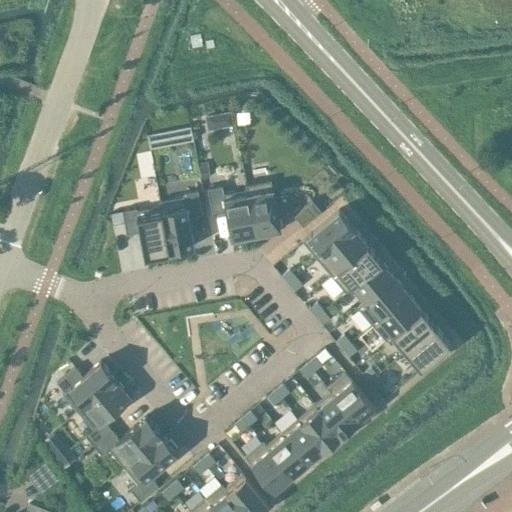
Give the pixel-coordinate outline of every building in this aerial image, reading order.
[(231,109),(204,114),(207,129),(234,124),(231,109)] [(159,131),(147,133),(150,147),(161,145),(159,131)] [(208,166),(198,168),(200,178),(210,176),(208,166)] [(280,228),(271,178),(246,183),(248,192),(255,233),(280,228)] [(255,233),(246,183),(245,183),(246,188),(223,192),(222,184),(207,187),(212,211),(217,210),(225,208),(231,238),(255,233)] [(183,195),(160,199),(161,204),(169,249),(171,249),(172,252),(183,250),(182,247),(193,245),(188,215),(196,214),(202,212),(197,189),(183,192),(183,195)] [(320,211),(311,200),(293,215),(298,222),(301,226),(320,211)] [(169,249),(161,204),(136,208),(136,206),(122,209),(124,220),(126,233),(140,230),(145,254),(169,249)] [(317,257),(354,226),(339,208),(302,239),(317,257)] [(116,210),(110,211),(112,220),(112,223),(124,220),(122,209),(116,210)] [(331,274),(368,243),(354,226),(317,257),(331,274)] [(345,290),(382,259),(368,243),(331,274),(345,290)] [(358,306),(395,275),(382,259),(345,290),(345,291),(352,284),(357,290),(364,298),(357,305),(358,306)] [(281,274),(288,281),(296,275),(289,267),(281,274)] [(302,283),(296,275),(288,281),(294,289),(302,283)] [(372,323),(409,292),(395,275),(358,306),(372,323)] [(385,338),(422,307),(409,292),(372,323),(385,338)] [(315,315),(323,308),(317,300),(309,307),(315,315)] [(402,352),(436,324),(422,307),(385,338),(385,339),(389,336),(402,352)] [(330,316),(323,308),(315,315),(322,322),(330,316)] [(421,367),(451,342),(436,324),(402,352),(403,353),(407,349),(421,367)] [(336,339),(342,347),(350,340),(344,332),(336,339)] [(357,348),(350,340),(342,347),(349,355),(357,348)] [(315,355),(307,361),(314,369),(321,363),(315,355)] [(77,409),(116,377),(101,359),(83,374),(75,365),(56,380),(64,389),(62,391),(77,409)] [(314,369),(307,361),(299,368),(306,376),(314,369)] [(363,371),(369,379),(377,373),(371,365),(363,371)] [(345,370),(327,385),(356,421),(375,406),(345,370)] [(384,380),(377,373),(369,379),(376,387),(384,380)] [(104,418),(131,395),(116,377),(77,409),(92,428),(85,434),(93,443),(111,427),(104,418)] [(283,382),(275,388),(281,396),(289,390),(283,382)] [(356,421),(327,385),(326,386),(329,390),(314,402),(340,434),(356,421)] [(281,396),(275,388),(267,395),(274,403),(281,396)] [(340,434),(314,402),(298,416),(324,448),(340,434)] [(250,409),(242,415),(249,423),(257,416),(250,409)] [(123,464),(162,432),(147,414),(119,437),(111,427),(93,443),(101,452),(108,446),(123,464)] [(249,423),(242,415),(235,422),(241,429),(249,423)] [(324,448),(298,416),(282,429),(308,461),(324,448)] [(308,461),(282,429),(266,442),(263,438),(262,439),(292,474),(308,461)] [(168,439),(162,432),(123,464),(138,482),(131,488),(140,499),(159,484),(150,473),(177,450),(175,448),(177,446),(170,437),(168,439)] [(292,474),(262,439),(244,454),(274,490),(292,474)] [(215,459),(208,451),(201,458),(207,466),(215,459)] [(199,472),(207,466),(201,458),(193,464),(199,472)] [(222,481),(221,482),(245,511),(257,511),(269,502),(242,471),(225,485),(222,481)] [(184,485),(177,478),(169,484),(176,492),(184,485)] [(245,511),(221,482),(205,495),(218,511),(245,511)] [(176,492),(169,484),(161,491),(168,498),(176,492)] [(218,511),(205,495),(189,508),(192,511),(218,511)] [(52,511),(29,503),(24,511),(52,511)]
